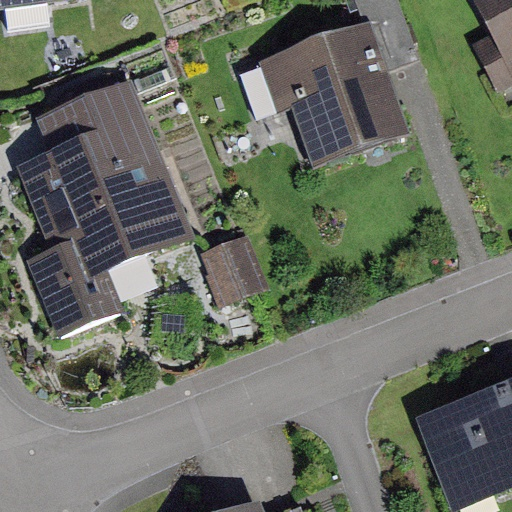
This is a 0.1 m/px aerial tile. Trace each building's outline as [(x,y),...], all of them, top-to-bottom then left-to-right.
[(0,0),(0,15),(89,4),(88,0),(0,0)] [(400,0),(368,0),(367,0),(393,77),(424,67),(400,0)] [(511,0),(466,0),(493,52),(480,58),(503,104),(511,99),(511,0)] [(373,31),(261,70),(278,121),(293,116),(314,176),(355,162),(368,158),(381,153),(411,143),(373,31)] [(134,88),(37,126),(51,162),(18,174),(52,259),(29,268),(32,275),(57,338),(60,345),(126,319),(111,281),(197,246),(134,88)] [(493,398),(418,427),(450,511),(477,511),(511,498),(511,390),(510,391),(493,398)]
